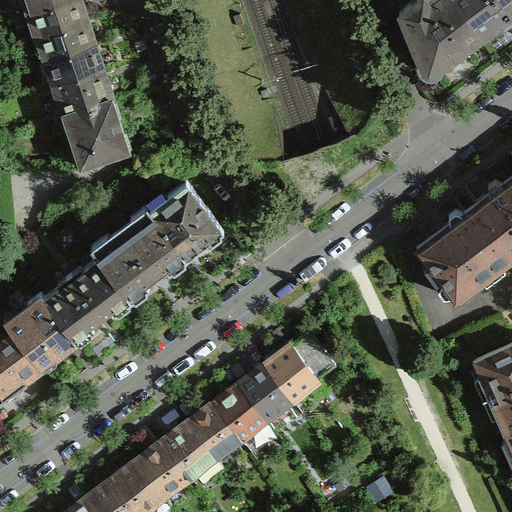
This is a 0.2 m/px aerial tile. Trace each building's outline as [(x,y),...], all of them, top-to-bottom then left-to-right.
[(23,0),(28,11),(61,0),(23,0)] [(44,32),(86,18),(80,1),(80,0),(61,0),(28,11),(35,35),(44,32)] [(429,71),(432,71),(436,70),(439,69),(440,67),(442,65),(442,63),(451,57),(482,33),(457,0),(431,0),(430,0),(411,0),(399,9),(419,58),(419,60),(419,62),(420,64),(421,66),(423,68),(424,69),(427,71),(429,71)] [(511,0),(457,0),(482,33),(501,19),(503,23),(510,18),(511,16),(511,0)] [(52,56),(94,43),(88,25),(86,18),(44,32),(48,46),(43,48),(46,58),(52,56)] [(54,82),(102,66),(96,49),(94,43),(52,56),(56,70),(51,72),(54,82)] [(109,79),(106,79),(104,72),(102,66),(54,82),(51,83),(52,85),(60,83),(64,93),(58,95),(64,112),(70,111),(112,97),(111,95),(114,92),(109,79)] [(129,148),(128,146),(130,143),(126,130),(122,129),(122,126),(124,125),(122,121),(121,117),(119,117),(118,115),(120,112),(116,99),(112,98),(112,97),(70,111),(74,123),(68,125),(77,151),(82,149),(87,162),(129,148)] [(0,258),(10,251),(21,242),(12,230),(10,204),(7,170),(0,171),(0,258)] [(477,200),(511,246),(511,173),(502,181),(495,178),(489,183),(490,191),(489,191),(477,200)] [(204,242),(207,240),(210,242),(221,233),(221,230),(224,228),(186,178),(167,192),(170,197),(152,210),(187,256),(204,242)] [(63,196),(49,197),(40,228),(91,190),(82,179),(65,192),(63,196)] [(452,292),(455,297),(511,253),(511,246),(477,200),(463,211),(456,208),(449,213),(450,221),(437,231),(417,246),(442,279),(439,287),(443,293),(452,292)] [(91,244),(99,254),(131,297),(133,296),(137,297),(147,289),(147,286),(149,284),(146,280),(151,277),(152,277),(153,277),(157,274),(161,272),(161,270),(162,269),(166,265),(169,269),(171,267),(174,269),(186,260),(185,257),(187,256),(152,210),(147,202),(131,214),(133,218),(110,235),(107,232),(91,244)] [(60,283),(44,295),(76,339),(77,338),(81,339),(92,331),(91,327),(94,325),(91,322),(95,319),(97,318),(98,319),(101,316),(106,313),(106,312),(106,311),(111,307),(114,311),(116,309),(119,310),(130,302),(130,298),(131,297),(99,254),(82,266),(86,271),(64,288),(60,283)] [(59,352),(76,339),(44,295),(40,290),(27,301),(31,307),(9,323),(16,331),(41,365),(43,364),(44,365),(49,366),(56,360),(57,355),(56,354),(59,352)] [(511,336),(501,312),(436,341),(449,369),(473,358),(511,340),(511,336)] [(264,360),(292,398),(319,378),(318,376),(336,363),(310,328),(292,342),(291,340),(270,355),(264,360)] [(41,365),(16,331),(0,343),(0,400),(11,392),(27,380),(25,377),(41,365)] [(511,340),(473,358),(481,376),(487,373),(503,409),(497,412),(505,430),(511,427),(511,340)] [(239,379),(267,417),(292,398),(264,360),(245,375),(239,379)] [(241,436),(267,417),(239,379),(219,394),(213,398),(241,436)] [(194,413),(188,418),(216,455),(241,436),(213,398),(194,413)] [(216,455),(188,418),(168,432),(162,437),(190,474),(216,455)] [(190,474),(162,437),(143,451),(137,456),(165,494),(190,474)] [(140,511),(165,494),(137,456),(117,470),(111,475),(138,511),(140,511)] [(92,489),(85,494),(98,511),(138,511),(111,475),(92,489)] [(67,508),(61,511),(98,511),(85,494),(67,508)]
